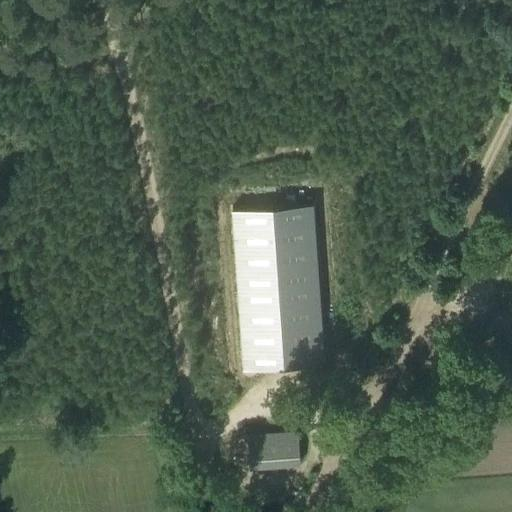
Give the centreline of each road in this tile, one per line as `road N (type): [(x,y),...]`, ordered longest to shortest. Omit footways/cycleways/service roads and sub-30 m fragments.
road 1 (track): [(210,511),(113,40)]
road 2 (track): [(511,113),(307,511)]
road 3 (track): [(191,422),(511,408)]
